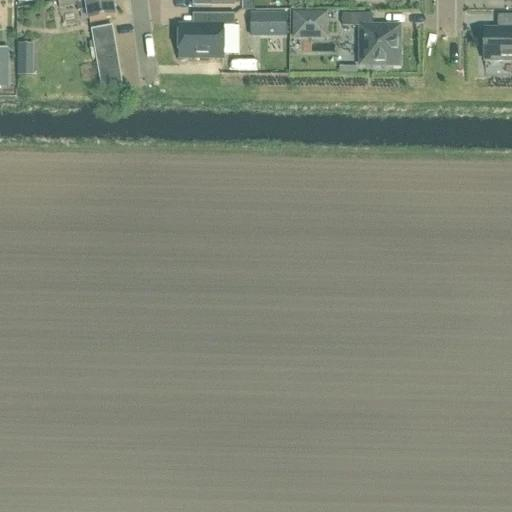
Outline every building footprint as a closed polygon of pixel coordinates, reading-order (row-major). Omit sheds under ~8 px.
[(58,0),(60,11),(69,10),(67,0),(58,0)] [(77,2),(86,0),(67,0),(69,10),(78,8),(77,2)] [(78,8),(79,14),(89,13),(91,24),(116,20),(112,0),(86,0),(77,2),(78,8)] [(210,0),(211,9),(235,9),(234,0),(210,0)] [(293,42),(328,42),(329,15),(294,14),(293,42)] [(251,40),(286,39),(286,15),(250,16),(251,40)] [(235,29),(235,17),(211,17),(211,29),(180,29),(180,61),(223,61),(223,29),(235,29)] [(400,69),(400,29),(372,29),(372,17),(342,17),(342,29),(360,29),(360,69),(400,69)] [(94,43),(115,40),(113,29),(93,33),(94,43)] [(511,32),(485,32),(485,64),(511,64),(511,32)] [(96,54),(117,50),(115,40),(94,43),(96,54)] [(34,47),(19,47),(19,62),(35,62),(34,47)] [(98,64),(119,61),(117,50),(96,54),(98,64)] [(100,75),(121,72),(119,61),(98,64),(100,75)] [(102,86),(123,82),(121,72),(100,75),(102,86)] [(123,82),(102,86),(104,96),(125,93),(123,82)]
